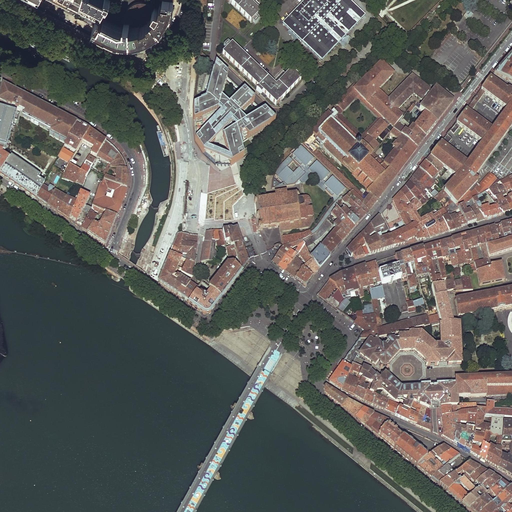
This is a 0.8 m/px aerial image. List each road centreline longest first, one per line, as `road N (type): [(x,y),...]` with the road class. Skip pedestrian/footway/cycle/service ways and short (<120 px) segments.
road 1 (residential): [(1,68),(105,124),(128,149),(136,188),(110,256)]
road 2 (tertiary): [(185,0),(167,36),(128,49),(12,0)]
road 3 (residential): [(318,379),(316,397),(461,511)]
road 4 (residential): [(259,270),(244,223),(201,228),(195,277),(179,304)]
road 5 (residential): [(401,180),(485,73)]
road 6 (residential): [(0,182),(110,256)]
road 7 (residential): [(434,437),(318,379)]
road 8 (residential): [(324,274),(401,180)]
